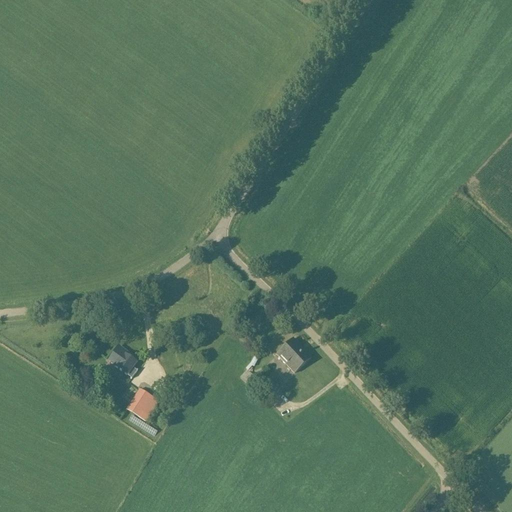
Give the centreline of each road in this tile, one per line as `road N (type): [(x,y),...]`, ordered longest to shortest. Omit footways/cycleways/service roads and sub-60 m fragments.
road 1 (unclassified): [(452,482),(212,236)]
road 2 (unclassified): [(212,236),(367,0)]
road 3 (unclassified): [(0,314),(122,293),(164,275),(212,236)]
